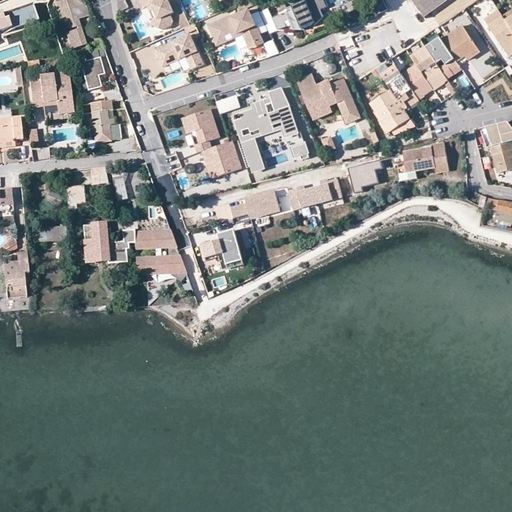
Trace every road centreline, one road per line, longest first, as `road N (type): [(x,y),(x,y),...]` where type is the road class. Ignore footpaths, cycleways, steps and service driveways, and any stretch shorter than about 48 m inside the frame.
road 1 (residential): [(383,17),(137,108)]
road 2 (residential): [(153,155),(0,171)]
